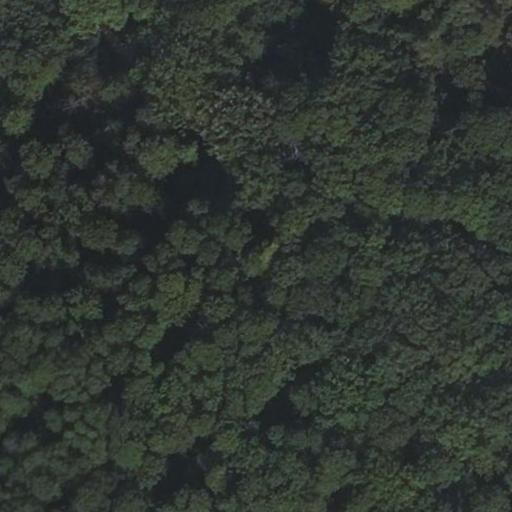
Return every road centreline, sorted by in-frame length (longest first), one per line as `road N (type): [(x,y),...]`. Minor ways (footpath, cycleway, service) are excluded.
road 1 (track): [(511,508),(81,0)]
road 2 (track): [(511,85),(325,0),(18,0),(0,18)]
